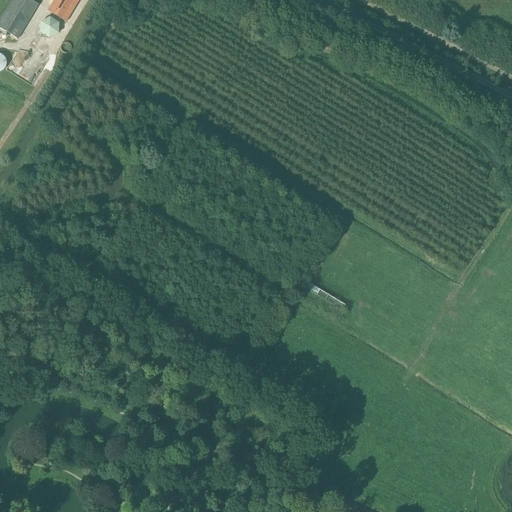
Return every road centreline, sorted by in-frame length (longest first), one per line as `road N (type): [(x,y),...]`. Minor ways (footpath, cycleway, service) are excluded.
road 1 (track): [(119,0),(87,64),(95,86),(120,108),(79,118),(73,133),(100,169),(99,181),(42,199),(0,242)]
road 2 (track): [(511,118),(450,104),(410,72),(275,26),(236,0)]
road 3 (track): [(511,205),(405,381)]
road 4 (track): [(511,76),(362,0)]
